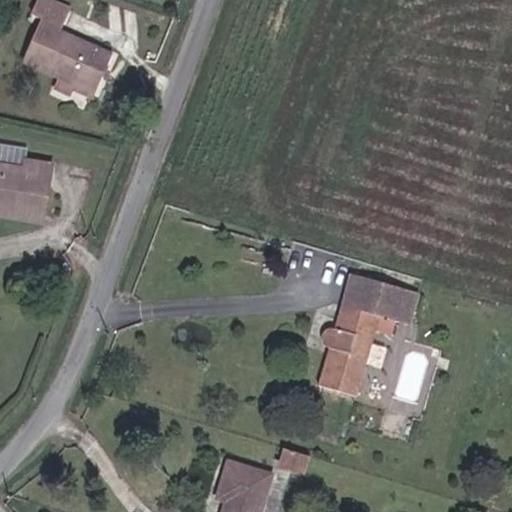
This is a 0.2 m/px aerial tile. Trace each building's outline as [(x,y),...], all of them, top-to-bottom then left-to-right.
[(57,77),(96,94),(114,53),(62,31),(70,10),(47,0),(37,0),(32,13),(42,18),(23,63),(57,77)] [(93,98),(96,94),(57,77),(53,89),(71,97),(74,91),(93,98)] [(24,158),(27,159),(28,148),(0,143),(0,162),(23,166),(24,158)] [(0,208),(45,215),(53,163),(27,159),(24,158),(23,166),(0,162),(0,208)] [(0,208),(0,216),(44,224),(45,215),(0,208)] [(335,329),(330,329),(326,331),(323,334),(321,338),(321,342),(324,346),(328,350),(317,387),(358,398),(381,318),(407,325),(416,295),(350,275),(335,329)] [(306,473),(311,458),(283,449),(278,465),(306,473)] [(229,464),(218,499),(228,502),(224,511),(260,511),(271,476),(229,464)]
